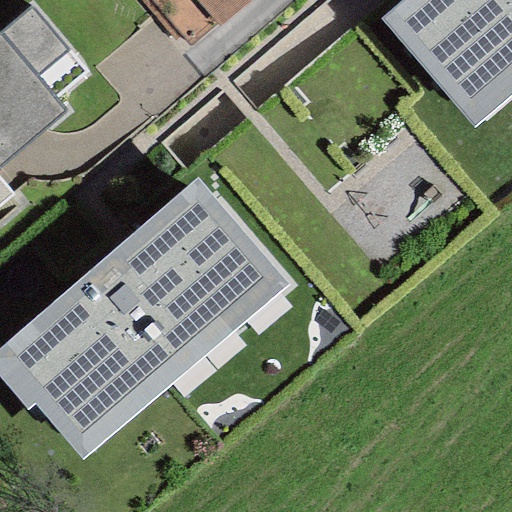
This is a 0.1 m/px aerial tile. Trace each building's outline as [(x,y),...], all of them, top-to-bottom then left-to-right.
[(250,0),(138,0),(174,41),(180,35),(189,46),(216,23),(219,28),(250,0)] [(511,0),(401,0),(380,19),(472,129),(511,94),(511,0)] [(0,167),(66,114),(36,78),(67,53),(32,10),(0,35),(0,167)] [(196,179),(0,347),(0,378),(27,410),(33,405),(81,460),(286,283),(238,228),(196,179)] [(0,203),(11,194),(0,180),(0,203)]
